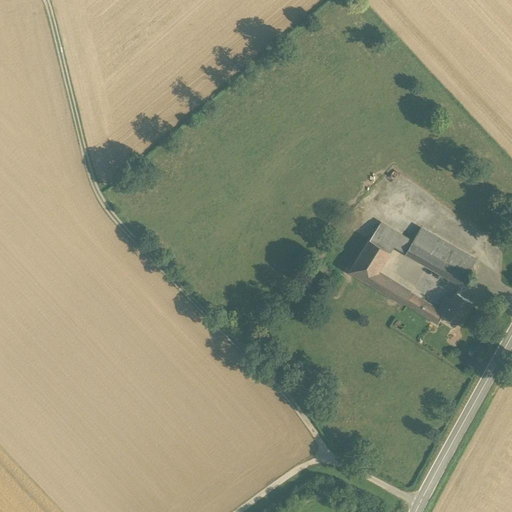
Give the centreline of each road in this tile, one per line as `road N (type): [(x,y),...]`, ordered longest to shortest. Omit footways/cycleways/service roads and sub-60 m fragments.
road 1 (track): [(323,454),(288,397),(95,191),(46,0)]
road 2 (track): [(238,511),(323,454),(419,502)]
road 3 (secondary): [(415,511),(511,335)]
